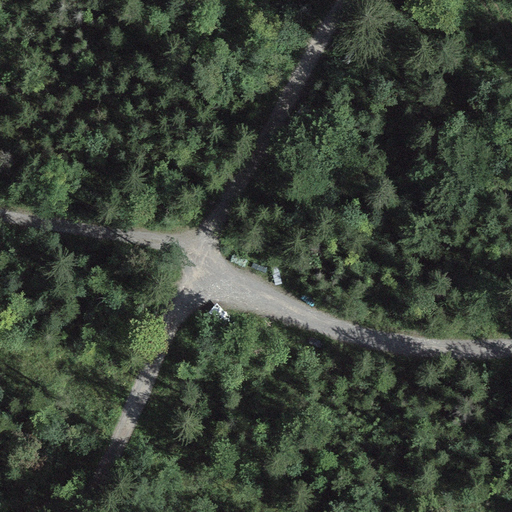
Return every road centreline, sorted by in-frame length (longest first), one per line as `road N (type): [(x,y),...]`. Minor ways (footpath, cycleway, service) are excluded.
road 1 (track): [(345,0),(202,256),(91,511)]
road 2 (track): [(202,256),(397,350),(511,337)]
road 3 (track): [(202,256),(82,223),(0,211)]
